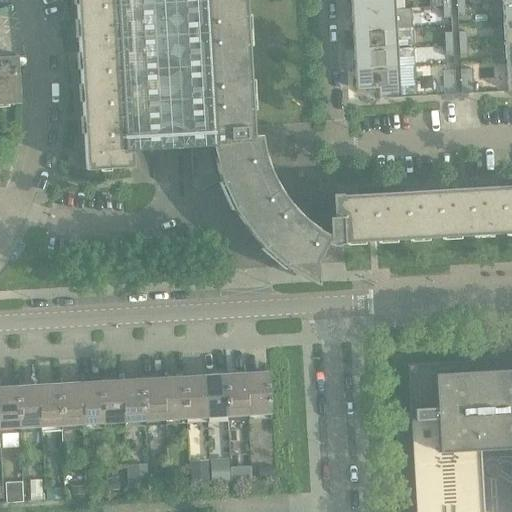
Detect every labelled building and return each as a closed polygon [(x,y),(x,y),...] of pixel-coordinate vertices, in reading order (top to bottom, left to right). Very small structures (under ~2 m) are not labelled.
[(324,203),(290,205),(279,190),(265,160),(265,161),(260,137),(253,138),(253,127),(252,110),(246,111),(245,81),(250,81),(248,46),(243,47),(241,16),(246,16),(245,0),(75,0),(78,30),(86,170),(132,167),(131,151),(170,149),(190,148),(192,180),(219,178),(220,181),(220,182),(218,183),(231,211),(233,210),(247,230),(262,248),(260,250),(283,270),(285,268),(305,280),(318,286),(317,262),(326,244),(324,203)] [(394,0),(350,0),(351,12),(395,10),(394,0)] [(511,3),(503,4),(504,23),(511,22),(511,3)] [(465,6),(457,6),(458,18),(465,18),(465,6)] [(451,7),(443,7),(444,19),(452,19),(451,7)] [(395,10),(351,12),(353,31),(396,29),(395,10)] [(396,29),(353,31),(354,51),(398,48),(396,29)] [(458,33),(459,45),(467,44),(466,32),(458,33)] [(444,33),(445,45),(453,45),(452,33),(444,33)] [(467,44),(459,45),(460,57),(468,56),(467,44)] [(453,45),(445,45),(446,57),(454,57),(453,45)] [(398,48),(354,51),(355,70),(399,67),(398,48)] [(0,105),(20,104),(17,57),(15,57),(16,63),(0,63),(0,105)] [(399,67),(355,70),(356,90),(378,89),(379,99),(401,98),(401,97),(400,97),(399,67)] [(474,94),(474,93),(472,70),(460,70),(462,94),(474,94)] [(443,71),(444,95),(456,95),(454,71),(443,71)] [(346,243),(378,241),(511,233),(511,186),(500,188),(500,193),(324,203),(326,244),(329,245),(332,246),(334,246),(337,246),(340,245),(342,244),(343,243),(346,243)] [(179,234),(180,251),(197,250),(196,233),(179,234)] [(511,370),(476,373),(476,361),(408,365),(415,511),(484,511),(481,451),(502,449),(502,450),(511,449),(511,370)] [(267,373),(246,374),(248,414),(248,420),(270,419),(269,401),(270,401),(270,397),(269,397),(267,373)] [(246,374),(225,376),(227,416),(248,414),(246,374)] [(225,376),(205,377),(207,417),(227,416),(225,376)] [(205,377),(184,378),(186,418),(207,417),(205,377)] [(184,378),(163,379),(165,419),(186,418),(184,378)] [(163,379),(142,380),(144,420),(165,419),(163,379)] [(142,380),(121,381),(123,421),(144,420),(142,380)] [(121,381),(101,383),(103,423),(123,421),(121,381)] [(101,383),(80,384),(82,424),(103,423),(101,383)] [(80,384),(59,385),(61,425),(62,431),(82,430),(82,424),(80,384)] [(59,385),(38,386),(40,426),(61,425),(59,385)] [(38,386),(18,387),(20,427),(40,426),(38,386)] [(18,387),(0,388),(0,434),(20,433),(20,427),(18,387)] [(273,466),(263,466),(264,479),(274,478),(273,466)] [(119,477),(109,478),(110,490),(119,489),(119,477)] [(43,479),(30,480),(31,494),(43,493),(43,479)] [(23,484),(7,485),(8,502),(24,501),(23,484)] [(64,489),(47,490),(47,499),(64,498),(64,489)]
